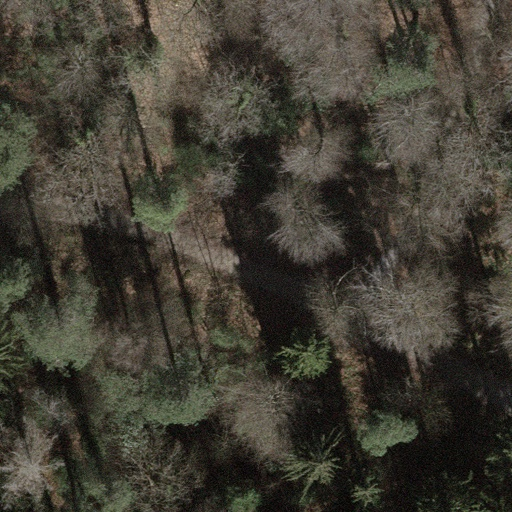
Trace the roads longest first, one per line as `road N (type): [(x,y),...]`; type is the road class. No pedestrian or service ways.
road 1 (track): [(352,309),(183,243),(0,199)]
road 2 (track): [(511,396),(352,309)]
